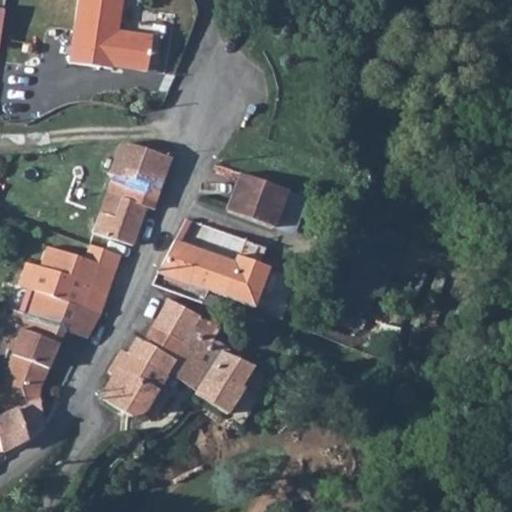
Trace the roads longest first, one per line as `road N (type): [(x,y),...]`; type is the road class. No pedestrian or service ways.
road 1 (residential): [(220,0),(203,118),(78,403)]
road 2 (unclassified): [(43,511),(86,440),(89,418),(78,403)]
